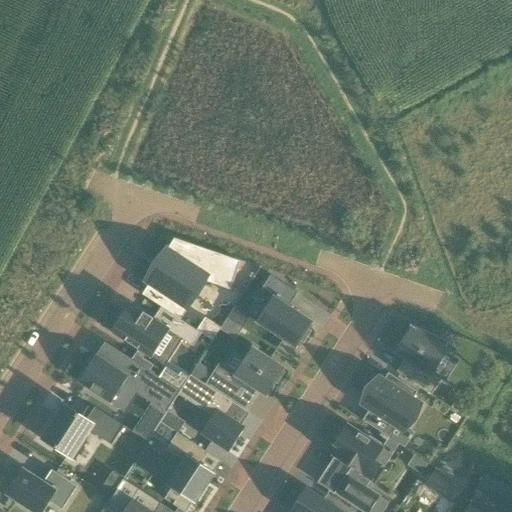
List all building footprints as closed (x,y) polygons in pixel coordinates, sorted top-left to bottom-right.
[(161,260),(146,283),(149,285),(186,309),(206,278),(232,287),(240,262),(213,252),(213,253),(212,256),(176,244),(171,253),(167,250),(161,260)] [(271,276),(257,296),(269,304),(257,323),(258,323),(296,348),(300,341),(303,343),(311,332),(308,330),(312,323),(291,309),(289,307),(289,306),(298,293),(271,276)] [(130,303),(111,332),(152,358),(169,331),(193,346),(202,334),(161,307),(154,319),(130,303)] [(397,372),(432,395),(441,380),(433,375),(448,353),(444,350),(450,342),(415,327),(415,328),(416,328),(414,331),(411,329),(395,352),(405,359),(397,372)] [(205,337),(202,342),(209,347),(213,341),(205,337)] [(206,386),(229,401),(242,381),(266,396),(274,383),(277,385),(284,373),(282,372),(283,369),(253,349),(236,375),(220,365),(206,386)] [(89,368),(79,383),(88,389),(111,404),(112,405),(123,412),(135,393),(165,412),(166,413),(178,395),(180,391),(174,388),(172,386),(126,356),(123,361),(117,370),(103,360),(96,356),(89,368)] [(179,376),(172,386),(174,388),(180,391),(187,381),(189,378),(181,373),(179,376)] [(377,381),(374,379),(366,391),(365,390),(365,391),(368,394),(362,405),(371,411),(364,422),(388,438),(395,426),(404,432),(421,405),(413,400),(418,392),(389,374),(384,381),(379,378),(377,381)] [(180,391),(178,395),(212,417),(201,435),(229,453),(245,428),(225,415),(233,403),(229,401),(206,386),(190,376),(189,378),(187,381),(180,391)] [(468,418),(476,407),(459,396),(451,408),(461,414),(468,418)] [(64,406),(42,440),(71,459),(75,461),(79,455),(93,433),(111,445),(124,426),(94,407),(86,420),(64,406)] [(142,424),(136,434),(147,442),(154,432),(142,424)] [(352,467),(348,474),(367,487),(381,465),(375,461),(383,448),(380,446),(382,443),(371,436),(369,439),(348,425),(346,430),(343,428),(336,439),(338,441),(336,445),(339,447),(334,455),(352,467)] [(206,452),(177,434),(166,450),(184,462),(169,485),(168,487),(171,489),(167,496),(181,505),(186,499),(195,505),(215,474),(199,463),(206,452)] [(450,457),(441,471),(468,489),(477,475),(450,457)] [(20,469),(5,493),(18,501),(16,504),(26,510),(28,507),(35,511),(40,511),(47,501),(60,509),(75,486),(49,469),(41,482),(20,469)] [(435,470),(426,486),(453,503),(465,489),(435,470)] [(348,474),(335,495),(361,511),(371,511),(381,496),(367,487),(348,474)] [(155,511),(161,504),(123,479),(109,501),(121,509),(119,511),(155,511)] [(340,511),(306,490),(303,495),(301,494),(294,505),(295,506),(291,511),(340,511)]
